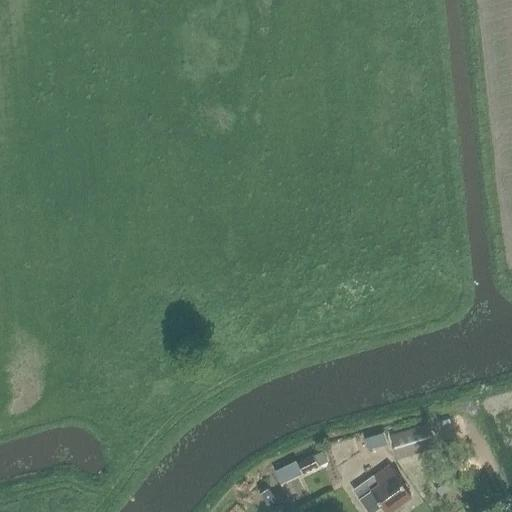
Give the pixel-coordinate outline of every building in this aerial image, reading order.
[(428,423),(423,425),(390,435),(398,460),(436,448),(428,423)] [(303,474),(320,466),(315,456),(298,464),(303,474)] [(283,483),(299,475),(293,464),(277,472),(283,483)] [(385,511),(389,511),(412,496),(391,465),(355,491),(369,511),(378,511),(383,509),(385,511)] [(267,503),(275,497),(268,486),(259,492),(267,503)] [(465,489),(459,493),(463,500),(469,496),(465,489)]
